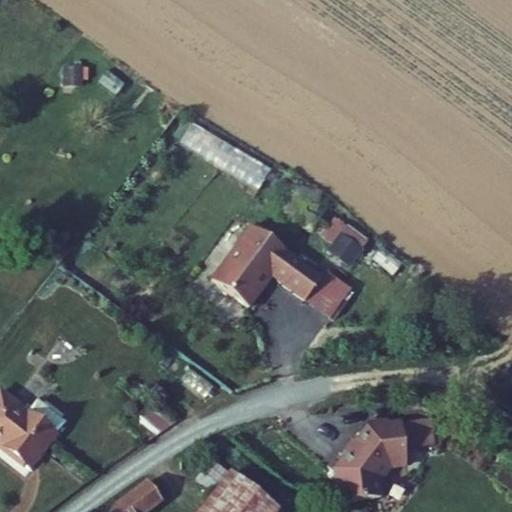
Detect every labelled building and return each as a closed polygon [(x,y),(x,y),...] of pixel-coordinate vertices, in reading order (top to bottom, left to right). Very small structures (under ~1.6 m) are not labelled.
[(350,267),(368,244),(335,218),(317,241),(350,267)] [(270,277),(303,303),(327,321),(343,300),(349,293),(339,284),(325,274),(320,280),(251,227),(210,280),(246,308),(270,277)] [(30,427),(3,405),(0,409),(0,460),(30,484),(68,436),(41,414),(30,427)] [(139,433),(157,446),(183,432),(157,410),(139,433)] [(340,511),(382,511),(382,499),(395,486),(411,486),(412,445),(398,443),(398,440),(377,440),(376,444),(340,480),(341,501),(340,511)] [(197,492),(216,505),(210,511),(269,511),(233,484),(216,470),(197,492)] [(171,511),(174,510),(154,484),(146,487),(120,509),(115,511),(171,511)]
